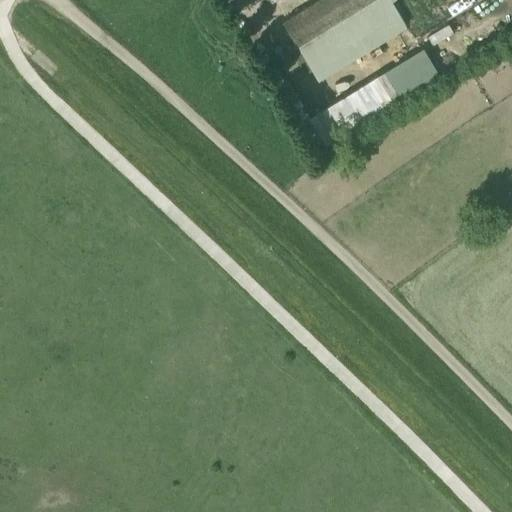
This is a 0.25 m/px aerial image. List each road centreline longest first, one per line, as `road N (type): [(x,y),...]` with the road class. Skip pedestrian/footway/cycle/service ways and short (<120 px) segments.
road 1 (track): [(11,0),(511,480)]
road 2 (unclassified): [(511,425),(359,272),(61,0)]
